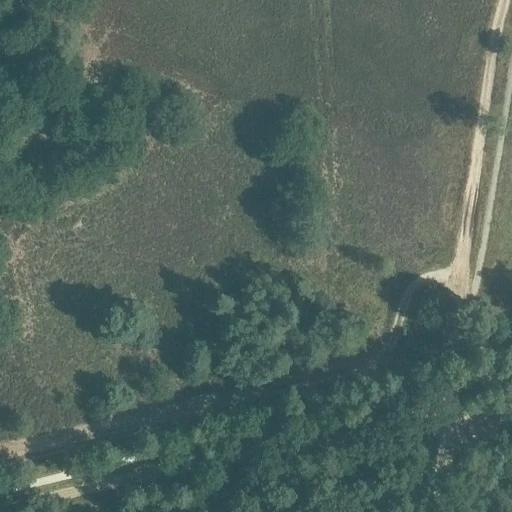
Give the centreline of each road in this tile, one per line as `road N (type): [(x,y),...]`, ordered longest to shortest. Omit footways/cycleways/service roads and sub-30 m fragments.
road 1 (track): [(461,275),(433,275),(406,298),(389,353),(0,447)]
road 2 (track): [(449,425),(336,441),(25,511)]
road 3 (track): [(511,4),(449,340)]
road 4 (track): [(511,336),(389,353)]
